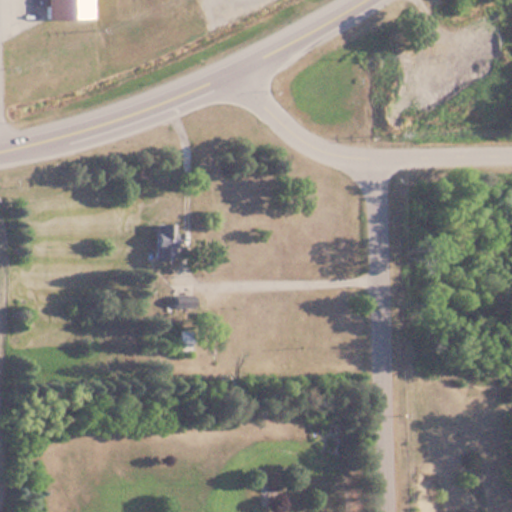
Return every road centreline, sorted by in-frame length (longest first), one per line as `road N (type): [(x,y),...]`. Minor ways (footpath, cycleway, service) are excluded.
road 1 (primary): [(0,150),(230,72),(358,0)]
road 2 (residential): [(383,511),(372,161)]
road 3 (residential): [(230,72),(282,125),(333,154),(372,161),(511,156)]
